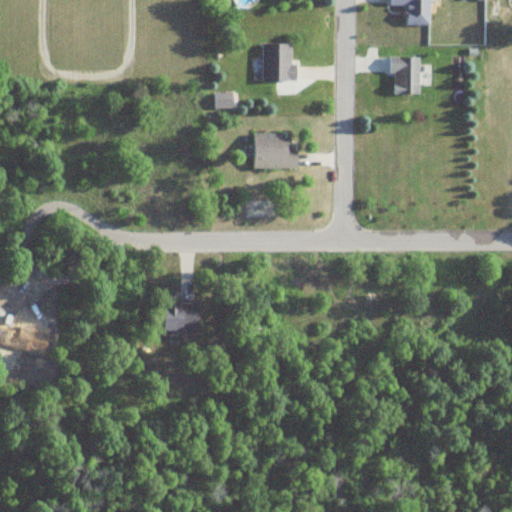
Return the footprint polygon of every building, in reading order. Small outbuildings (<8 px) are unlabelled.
[(427,26),(426,0),(386,0),(387,6),(404,6),(404,25),(427,26)] [(289,44),(259,44),(259,82),(293,82),(293,65),(289,65),(289,44)] [(416,57),(389,57),(389,95),(416,95),(416,57)] [(294,151),(284,151),(284,135),(251,135),(251,169),(294,169),(294,151)] [(195,331),(195,304),(176,304),(176,309),(160,309),(160,331),(195,331)]
